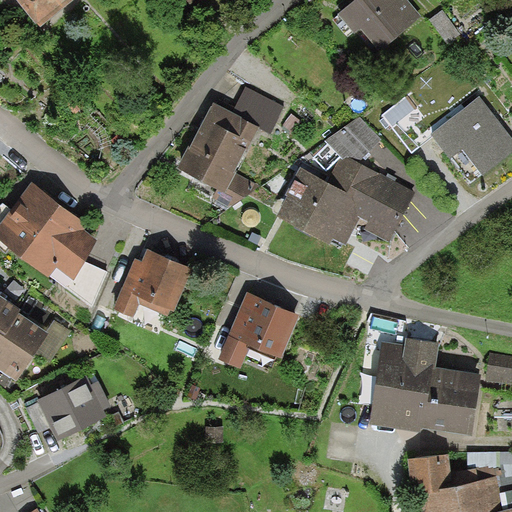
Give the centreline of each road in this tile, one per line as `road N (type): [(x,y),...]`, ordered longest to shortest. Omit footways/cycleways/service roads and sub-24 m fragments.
road 1 (residential): [(370,300),(243,259),(110,202)]
road 2 (residential): [(287,0),(243,37),(110,202)]
road 3 (residential): [(511,188),(370,300)]
road 4 (residential): [(511,330),(370,300)]
road 5 (residential): [(110,202),(0,121)]
